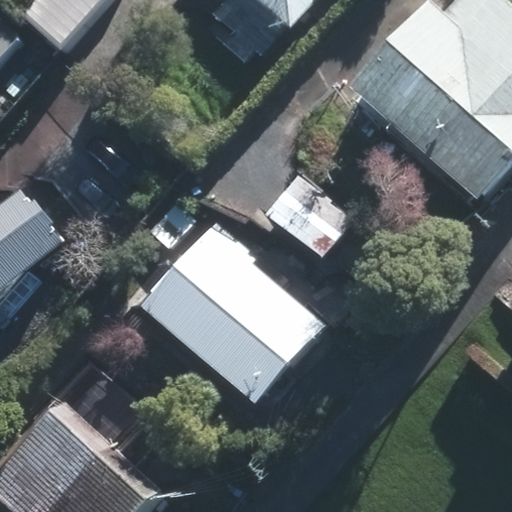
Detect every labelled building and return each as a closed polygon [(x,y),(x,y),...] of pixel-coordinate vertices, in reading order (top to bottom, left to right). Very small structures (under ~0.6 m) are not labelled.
[(45,0),(34,14),(78,50),(119,0),(45,0)] [(284,0),(313,23),(332,0),(284,0)] [(453,0),(442,0),(341,121),(411,179),(442,142),(509,197),(511,193),(511,0),(468,0),(462,7),(453,0)] [(0,6),(0,77),(35,35),(0,6)] [(43,186),(0,220),(0,309),(87,241),(43,186)] [(221,221),(158,302),(284,398),(347,317),(221,221)] [(87,393),(9,475),(48,511),(164,511),(188,486),(87,393)]
